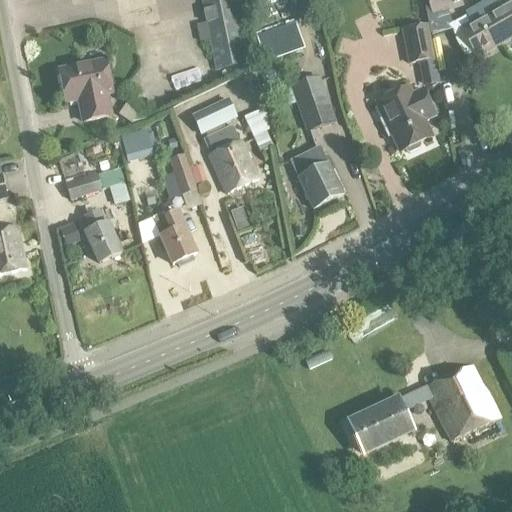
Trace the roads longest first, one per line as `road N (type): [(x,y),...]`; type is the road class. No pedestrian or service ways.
road 1 (secondary): [(79,388),(263,313),(456,211)]
road 2 (unclassified): [(79,388),(0,6)]
road 3 (unclassified): [(456,211),(511,327)]
